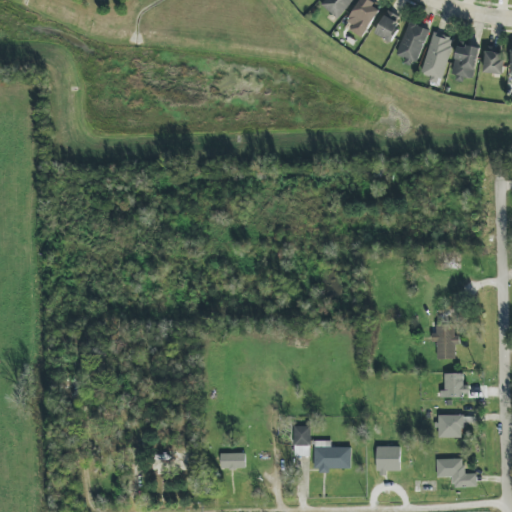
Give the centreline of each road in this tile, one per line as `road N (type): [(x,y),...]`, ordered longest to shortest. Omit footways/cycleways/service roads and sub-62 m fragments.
road 1 (residential): [(501,184),(509,511)]
road 2 (residential): [(509,504),(235,511)]
